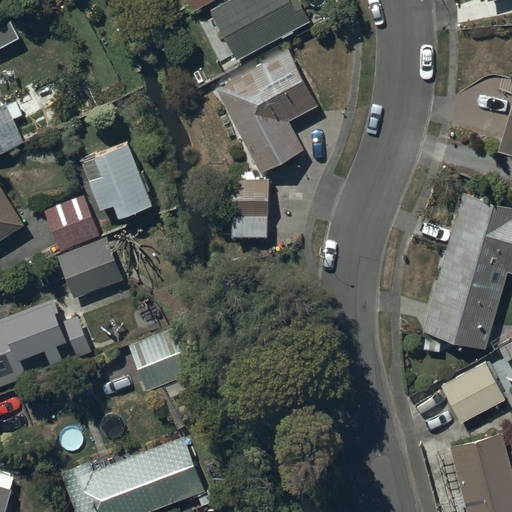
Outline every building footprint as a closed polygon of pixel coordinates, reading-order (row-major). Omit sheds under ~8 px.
[(189,0),(194,9),(211,0),(189,0)] [(229,0),(212,9),(239,57),(310,18),(300,0),(229,0)] [(11,19),(0,25),(0,43),(19,34),(11,19)] [(288,49),(216,87),(261,171),(305,148),(290,118),(317,104),(288,49)] [(511,152),(511,92),(496,148),(511,152)] [(42,112),(17,123),(8,102),(0,105),(0,150),(25,140),(49,129),(42,112)] [(141,172),(128,142),(104,152),(103,149),(85,156),(85,158),(81,160),(102,208),(114,202),(120,216),(153,201),(149,192),(152,191),(143,170),(141,172)] [(235,176),(233,176),(233,235),(268,236),(268,178),(256,178),(256,171),(235,171),(235,176)] [(0,237),(24,222),(0,183),(0,237)] [(83,191),(44,206),(62,250),(101,234),(83,191)] [(511,205),(462,191),(421,329),(482,347),(505,270),(511,272),(511,205)] [(99,237),(59,255),(77,295),(117,277),(99,237)] [(52,296),(0,315),(0,384),(91,351),(77,315),(61,321),(52,296)] [(148,389),(196,369),(177,324),(129,344),(148,389)] [(485,361),(412,399),(419,412),(446,398),(459,422),(505,399),(485,361)] [(511,511),(511,473),(500,429),(448,442),(466,511),(511,511)] [(77,511),(141,511),(204,486),(182,433),(95,469),(91,459),(61,472),(77,511)] [(0,511),(4,511),(15,476),(0,471),(0,511)]
